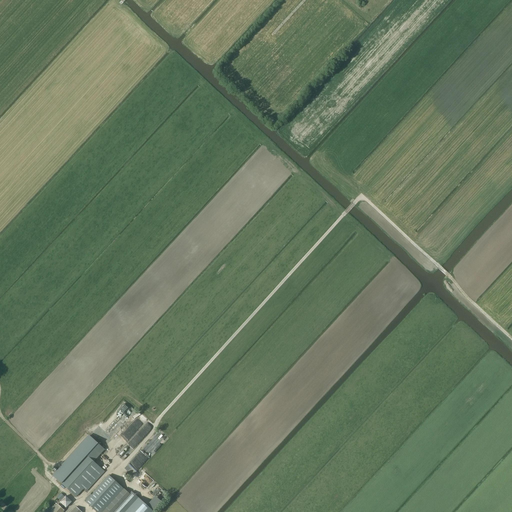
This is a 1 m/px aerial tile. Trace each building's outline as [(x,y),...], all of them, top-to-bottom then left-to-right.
[(113,438),(136,412),(130,406),(131,405),(126,401),(123,404),(127,408),(123,413),(124,414),(107,433),(113,438)] [(104,449),(89,436),(60,468),(53,476),(76,497),(84,489),(87,491),(104,472),(93,461),(104,449)] [(100,511),(109,502),(122,488),(110,476),(86,502),(96,511),(100,511)] [(100,511),(154,511),(132,491),(129,494),(122,488),(109,502),(100,511)] [(60,501),(66,507),(72,501),(66,495),(60,501)]
